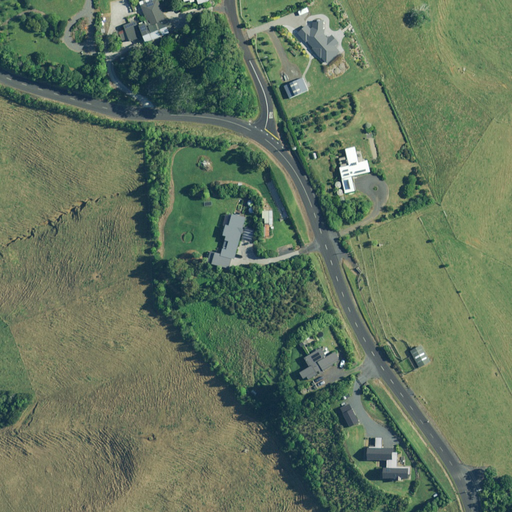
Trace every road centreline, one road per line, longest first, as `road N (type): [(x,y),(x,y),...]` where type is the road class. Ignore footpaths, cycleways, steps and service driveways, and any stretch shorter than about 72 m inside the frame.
road 1 (unclassified): [(262,136),(301,180),(336,286),(457,475),(466,511)]
road 2 (unclassified): [(0,80),(67,106),(216,118),(262,136)]
road 3 (residential): [(262,136),(265,94),(231,0)]
